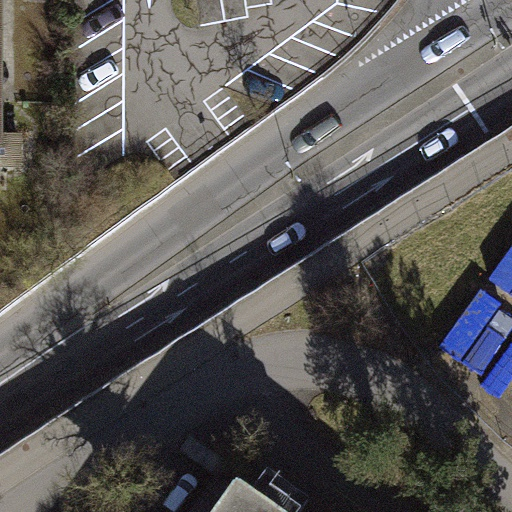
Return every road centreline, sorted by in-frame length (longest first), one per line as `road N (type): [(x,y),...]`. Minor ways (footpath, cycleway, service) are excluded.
road 1 (secondary): [(0,389),(124,330),(511,82)]
road 2 (residential): [(511,495),(355,367),(292,362),(243,372),(21,511)]
road 3 (secondary): [(400,71),(273,150),(90,282),(0,377)]
road 4 (secondary): [(511,5),(400,71)]
